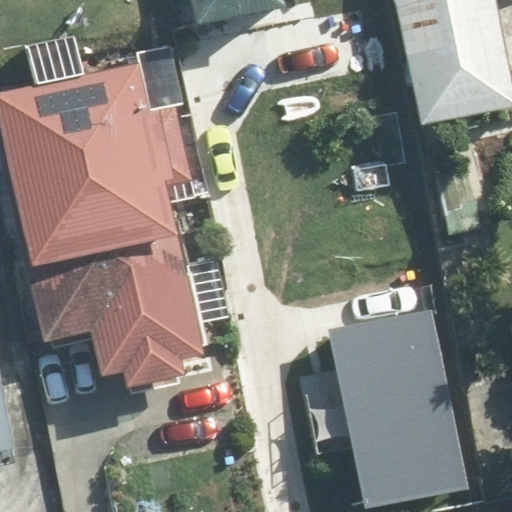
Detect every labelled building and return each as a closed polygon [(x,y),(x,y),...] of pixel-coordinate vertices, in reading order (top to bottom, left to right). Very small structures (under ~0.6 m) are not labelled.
[(204,0),(211,29),(274,13),(270,0),(204,0)] [(368,0),(398,142),(495,122),(469,0),(368,0)] [(39,79),(6,85),(54,340),(104,330),(113,374),(142,369),(145,386),(209,374),(206,358),(224,355),(166,53),(90,67),(84,32),(32,42),(39,79)] [(325,327),(356,498),(454,481),(422,309),(325,327)] [(0,447),(32,441),(11,341),(0,343),(0,447)]
